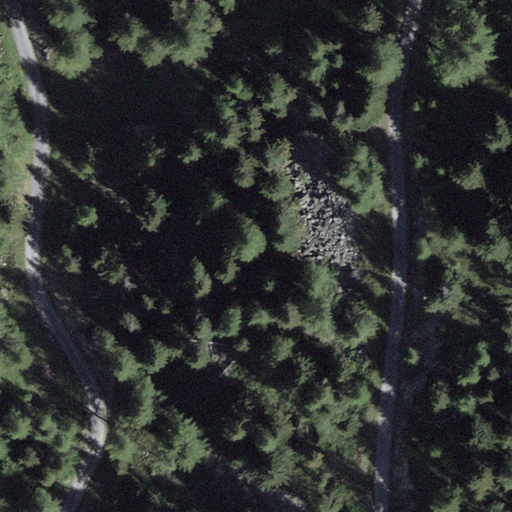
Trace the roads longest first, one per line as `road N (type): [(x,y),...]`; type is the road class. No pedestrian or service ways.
road 1 (track): [(15,0),(45,107),(36,266),(55,322),(106,409),(103,446),(75,511)]
road 2 (track): [(388,511),(404,234),(397,96),(421,0)]
